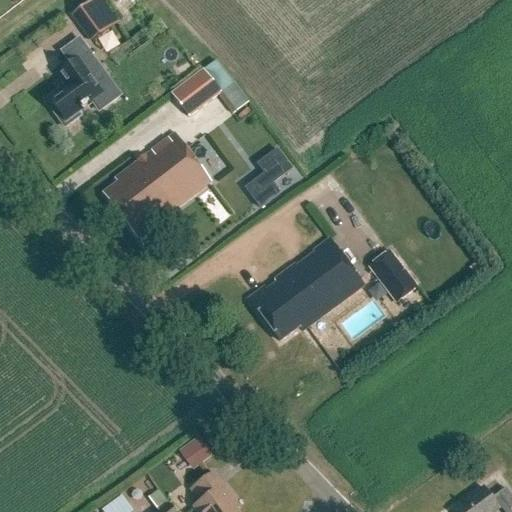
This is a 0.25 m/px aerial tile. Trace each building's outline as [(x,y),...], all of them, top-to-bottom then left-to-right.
[(89,44),(118,23),(112,15),(83,36),(89,44)] [(79,60),(58,75),(66,87),(48,100),(58,112),(54,115),(64,129),(80,117),(78,114),(82,111),(84,113),(87,110),(86,108),(104,95),(79,60)] [(189,119),(221,95),(220,94),(233,84),(216,62),(203,71),(203,70),(170,95),(189,119)] [(211,183),(186,150),(174,134),(114,180),(117,183),(103,194),(137,239),(211,183)] [(245,190),(260,210),(280,195),(273,185),(291,171),(277,152),(257,166),(265,176),(245,190)] [(300,328),(304,334),(365,289),(330,240),(249,300),(280,342),(300,328)] [(368,269),(396,305),(418,288),(390,252),(368,269)] [(198,439),(184,449),(197,468),(198,467),(203,473),(207,471),(202,464),(211,457),(198,439)] [(196,511),(236,511),(230,504),(233,501),(214,475),(191,491),(201,504),(194,509),(196,511)] [(483,489),(456,509),(457,511),(496,511),(501,509),(503,511),(510,511),(511,509),(511,499),(505,490),(491,500),(483,489)] [(157,511),(173,511),(169,506),(159,492),(148,499),(157,511)] [(103,511),(132,511),(133,511),(123,495),(101,509),(103,511)]
